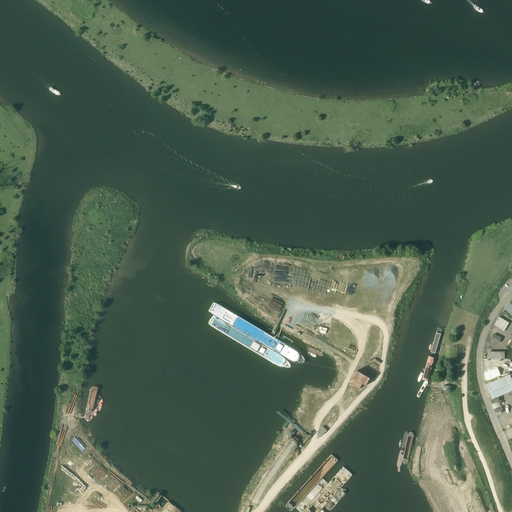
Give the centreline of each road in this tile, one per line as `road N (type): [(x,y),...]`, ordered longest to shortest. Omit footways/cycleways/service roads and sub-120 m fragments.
road 1 (unclassified): [(511,461),(478,369),(486,329),(511,291)]
road 2 (unclassified): [(501,511),(465,413),(469,338)]
